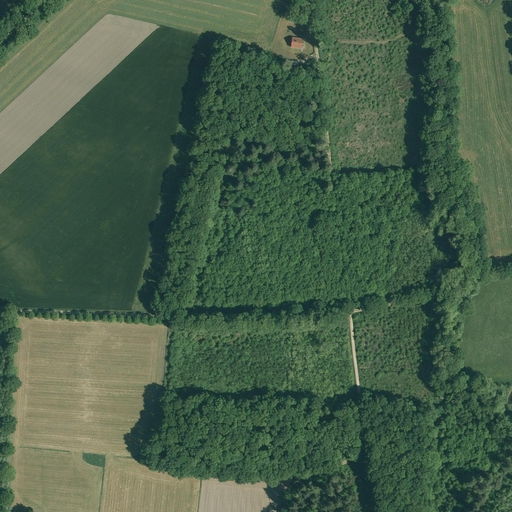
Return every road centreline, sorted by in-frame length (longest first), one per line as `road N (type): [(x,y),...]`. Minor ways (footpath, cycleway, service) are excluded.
road 1 (track): [(0,307),(211,318),(347,311),(467,277),(511,273)]
road 2 (track): [(382,511),(328,169)]
road 3 (track): [(328,169),(308,0)]
